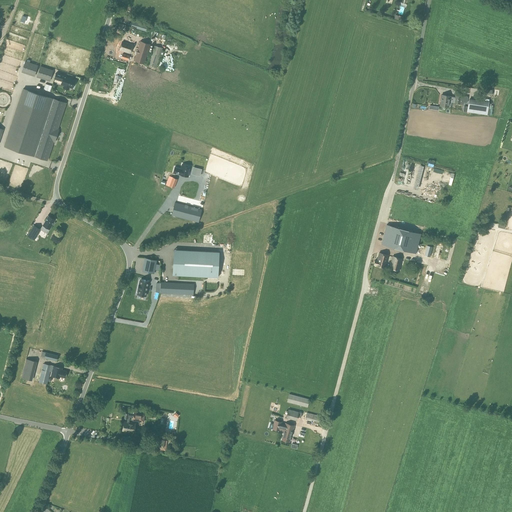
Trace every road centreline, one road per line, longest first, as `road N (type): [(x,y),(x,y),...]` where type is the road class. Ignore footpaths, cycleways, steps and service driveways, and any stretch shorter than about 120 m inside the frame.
road 1 (unclassified): [(304,511),(391,188),(427,0)]
road 2 (unclassified): [(68,432),(129,265),(121,242),(56,199),(115,0)]
